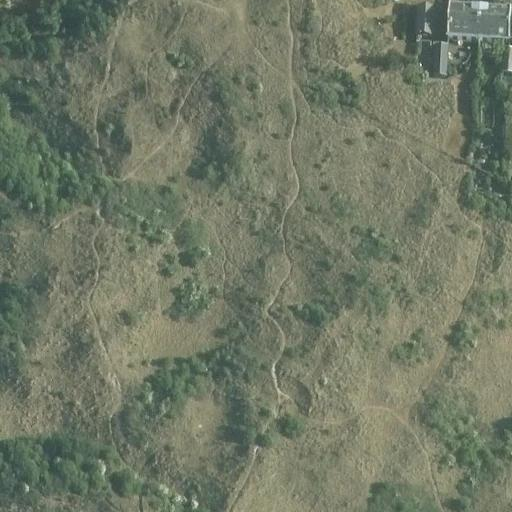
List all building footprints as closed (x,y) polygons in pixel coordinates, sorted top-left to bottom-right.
[(417,10),(415,40),(431,41),(433,11),(417,10)] [(446,42),(478,44),(479,12),(448,11),(446,42)] [(479,12),(478,44),(508,46),(510,14),(479,12)] [(434,49),(432,79),(444,80),(446,50),(434,49)] [(511,53),(502,53),(501,77),(511,77),(511,53)]
